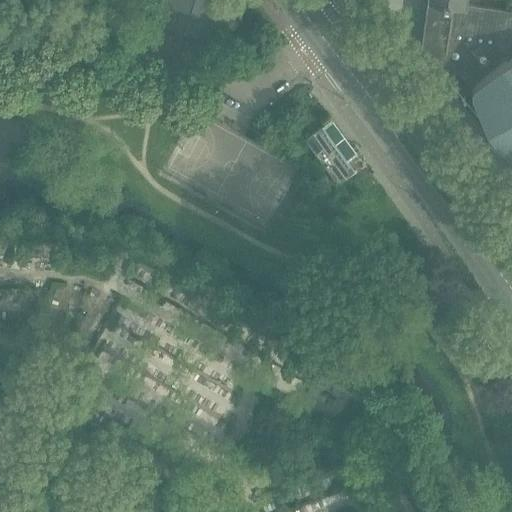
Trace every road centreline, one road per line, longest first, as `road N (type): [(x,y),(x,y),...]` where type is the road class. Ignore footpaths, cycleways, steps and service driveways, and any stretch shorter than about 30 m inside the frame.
road 1 (secondary): [(320,39),(354,101),(501,305)]
road 2 (residential): [(33,49),(170,63),(247,92),(320,39)]
road 3 (secondary): [(511,263),(374,91),(320,39)]
